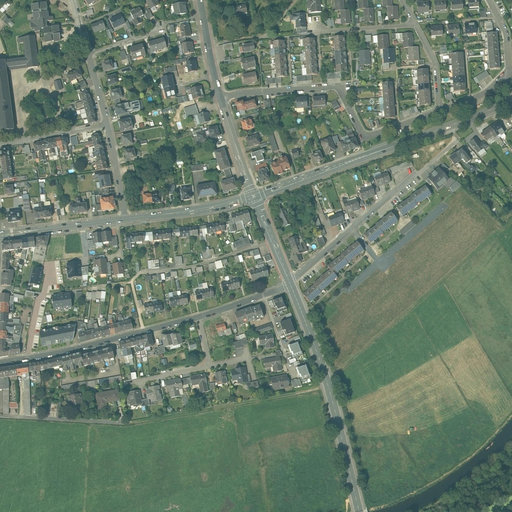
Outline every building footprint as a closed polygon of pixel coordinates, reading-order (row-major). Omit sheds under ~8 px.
[(154,0),(145,0),(146,0),(151,9),(153,11),(153,12),(156,10),(156,9),(155,7),(159,5),(157,2),(156,2),(154,0)] [(319,0),(307,0),(307,4),(311,4),(312,13),(321,12),(319,0)] [(343,0),(334,0),(335,11),(340,11),(344,10),(343,0)] [(366,0),(358,0),(359,9),(364,9),(367,9),(366,0)] [(461,0),(456,0),(451,0),(451,5),(451,7),(452,10),(463,9),(461,0)] [(478,0),(467,0),(468,9),(479,8),(478,0)] [(445,1),(434,1),(435,10),(446,9),(445,1)] [(428,2),(417,3),(417,12),(428,11),(428,2)] [(46,3),(40,4),(38,5),(38,4),(31,5),(32,11),(33,11),(33,14),(33,19),(31,20),(31,22),(30,22),(31,28),(32,28),(32,30),(35,30),(35,32),(40,31),(40,29),(43,29),(43,28),(47,28),(46,22),(53,21),(52,17),(48,17),(47,12),(47,9),(46,3)] [(67,7),(62,3),(59,8),(63,12),(67,7)] [(178,4),(174,5),(172,5),(174,12),(171,12),(172,17),(176,16),(176,15),(178,15),(178,16),(179,15),(186,14),(186,13),(184,3),(185,3),(178,4)] [(245,5),(234,7),(236,16),(247,13),(245,5)] [(392,7),(388,7),(389,21),(398,20),(397,6),(392,7)] [(139,8),(130,13),(134,20),(133,20),(135,25),(141,22),(139,18),(143,16),(139,8)] [(367,9),(364,9),(365,23),(373,22),(372,8),(367,9)] [(344,10),(340,11),(341,25),(350,24),(349,10),(344,10)] [(304,13),(290,14),(291,19),(296,19),(297,28),(306,27),(305,27),(304,13)] [(11,20),(5,15),(1,20),(6,25),(11,20)] [(121,15),(115,18),(110,20),(114,28),(120,25),(120,24),(124,22),(124,23),(125,23),(121,15)] [(102,21),(91,26),(94,33),(105,29),(102,21)] [(475,24),(464,24),(465,34),(476,33),(475,28),(475,24)] [(188,25),(180,26),(181,33),(179,33),(180,38),(179,38),(185,37),(190,36),(188,25)] [(458,25),(447,26),(448,35),(459,34),(458,25)] [(52,28),(50,28),(49,27),(47,28),(43,28),(43,29),(44,34),(45,34),(45,37),(44,37),(45,43),(51,42),(54,41),(54,42),(60,41),(59,35),(58,33),(59,32),(58,26),(52,27),(52,28)] [(441,26),(430,27),(431,36),(442,36),(441,26)] [(411,33),(403,34),(403,41),(404,48),(408,48),(412,47),(412,40),(413,40),(412,37),(411,37),(411,33)] [(497,33),(486,33),(487,42),(497,41),(497,33)] [(387,35),(378,36),(379,50),(383,49),(388,49),(387,35)] [(34,36),(18,38),(19,44),(24,43),(25,52),(23,52),(24,55),(25,55),(26,58),(26,65),(27,65),(27,68),(27,69),(38,67),(38,62),(35,41),(34,36)] [(344,36),(333,37),(334,44),(345,43),(344,36)] [(314,38),(304,39),(304,47),(315,46),(314,38)] [(164,39),(148,43),(150,49),(151,52),(166,48),(164,39)] [(284,41),(273,42),(274,49),(285,48),(284,41)] [(186,43),(182,44),(184,54),(193,53),(191,42),(186,43)] [(233,50),(232,43),(223,45),(224,51),(233,50)] [(253,43),(243,46),(244,53),(255,50),(253,43)] [(143,45),(130,49),(133,59),(137,58),(136,57),(145,54),(145,55),(146,55),(143,45)] [(412,47),(408,48),(409,62),(418,61),(419,61),(418,60),(417,47),(412,47)] [(388,49),(383,49),(384,64),(394,63),(393,49),(388,49)] [(369,51),(359,51),(360,65),(370,64),(369,51)] [(462,53),(451,54),(451,59),(453,59),(453,63),(463,62),(462,53)] [(26,58),(4,61),(0,61),(0,131),(0,132),(13,130),(6,70),(27,68),(27,65),(26,65),(26,58)] [(254,58),(241,61),(243,70),(256,67),(254,58)] [(108,61),(106,62),(106,63),(103,64),(104,68),(103,68),(104,71),(105,71),(105,72),(115,69),(114,65),(113,65),(112,61),(109,62),(108,61)] [(194,61),(186,62),(189,73),(197,71),(194,61)] [(499,61),(488,61),(489,70),(499,69),(499,61)] [(79,69),(73,72),(76,79),(82,76),(79,69)] [(73,72),(67,75),(71,83),(71,85),(72,85),(77,82),(76,79),(73,72)] [(255,73),(243,76),(245,84),(257,82),(255,73)] [(114,74),(109,76),(110,77),(107,78),(108,84),(107,84),(107,85),(106,85),(106,86),(106,87),(107,88),(108,88),(109,89),(110,88),(111,88),(111,87),(111,86),(119,83),(118,79),(117,80),(116,75),(114,76),(114,74)] [(171,76),(162,78),(164,89),(173,87),(171,76)] [(84,81),(78,84),(81,89),(87,86),(84,81)] [(392,82),(382,83),(382,90),(392,90),(392,82)] [(71,83),(65,86),(68,93),(74,91),(72,85),(71,85),(71,83)] [(464,84),(453,84),(454,92),(465,91),(464,84)] [(173,87),(164,89),(167,99),(176,96),(173,87)] [(191,89),(190,89),(191,90),(192,94),(193,100),(203,97),(202,93),(200,87),(191,89)] [(119,90),(110,92),(111,96),(110,96),(111,100),(112,99),(113,100),(119,99),(124,97),(123,94),(122,95),(121,90),(119,90)] [(81,93),(78,94),(80,101),(82,100),(90,98),(88,91),(81,93)] [(324,97),(313,97),(313,106),(325,106),(324,97)] [(82,100),(83,102),(75,104),(76,106),(91,102),(90,98),(82,100)] [(306,98),(296,99),(296,108),(297,108),(297,111),(298,112),(303,112),(304,111),(303,107),(307,107),(307,103),(306,98)] [(430,98),(418,99),(419,106),(430,106),(430,98)] [(244,102),(246,110),(257,107),(255,99),(244,102)] [(336,100),(330,103),(332,106),(333,109),(338,106),(336,100)] [(246,110),(244,102),(243,101),(235,103),(238,111),(241,110),(241,111),(246,110)] [(123,104),(119,105),(119,106),(115,107),(116,111),(114,111),(115,114),(116,114),(117,115),(118,115),(128,113),(128,112),(127,109),(132,108),(131,103),(123,105),(123,104)] [(195,105),(183,109),(185,113),(197,109),(195,105)] [(197,109),(185,113),(187,119),(197,115),(198,115),(197,109)] [(394,111),(384,112),(384,116),(385,119),(394,118),(394,111)] [(203,113),(202,113),(202,114),(198,115),(197,115),(198,115),(201,124),(200,124),(200,125),(209,122),(208,118),(209,117),(208,113),(208,112),(203,114),(203,113)] [(95,115),(87,117),(89,124),(96,122),(95,115)] [(127,119),(118,121),(120,131),(124,130),(132,128),(131,122),(131,121),(131,120),(131,119),(130,119),(130,118),(129,118),(128,118),(128,119),(127,119)] [(249,120),(241,122),(242,126),(242,128),(244,130),(244,131),(251,129),(253,128),(254,127),(254,125),(252,124),(251,121),(249,121),(249,120)] [(496,123),(490,127),(494,133),(496,136),(498,138),(499,138),(500,136),(497,132),(501,129),(496,123)] [(216,127),(210,129),(208,130),(210,136),(211,139),(213,139),(213,138),(214,138),(214,139),(216,138),(216,137),(219,136),(216,127)] [(490,127),(480,135),(484,141),(485,142),(487,140),(492,137),(493,138),(496,136),(494,133),(490,127)] [(202,132),(197,134),(197,135),(200,144),(208,141),(207,137),(210,136),(208,131),(205,132),(205,131),(202,132)] [(278,150),(273,133),(267,135),(273,152),(278,150)] [(99,134),(91,135),(92,139),(91,139),(87,139),(88,142),(92,141),(101,140),(99,134)] [(131,135),(122,137),(121,137),(121,141),(122,140),(123,145),(133,143),(131,135)] [(254,136),(246,139),(249,147),(259,144),(257,136),(257,135),(254,136)] [(492,137),(487,140),(490,144),(495,141),(497,143),(501,140),(499,138),(498,138),(496,136),(493,138),(492,137)] [(63,151),(61,138),(55,139),(57,147),(60,147),(61,148),(60,148),(60,152),(63,151)] [(480,144),(475,138),(470,142),(474,149),(475,148),(478,153),(483,149),(484,150),(489,146),(485,142),(484,141),(480,144)] [(329,139),(321,142),(326,154),(335,151),(334,150),(332,145),(330,139),(329,139)] [(349,139),(344,141),(344,142),(340,144),(343,153),(352,149),(349,141),(349,139)] [(352,140),(349,141),(352,149),(358,147),(355,139),(352,140)] [(50,140),(44,141),(46,150),(50,149),(50,150),(49,151),(50,154),(53,154),(50,140)] [(8,149),(0,150),(0,154),(0,158),(9,156),(8,149)] [(135,149),(125,151),(126,157),(125,159),(127,160),(128,159),(138,157),(137,153),(135,153),(135,149)] [(153,149),(149,149),(150,153),(148,153),(149,157),(157,155),(156,151),(153,152),(153,149)] [(224,149),(214,152),(220,171),(223,170),(229,168),(230,168),(224,149)] [(461,149),(455,153),(460,160),(461,160),(463,159),(466,163),(468,162),(469,161),(466,156),(461,149)] [(262,150),(251,154),(252,158),(255,157),(257,162),(263,161),(264,160),(261,154),(263,153),(264,153),(264,152),(264,151),(264,150),(263,150),(262,150)] [(296,150),(291,152),(293,159),(299,157),(296,150)] [(320,153),(311,156),(314,163),(314,164),(317,163),(317,162),(322,160),(320,153)] [(455,153),(449,158),(454,165),(458,162),(460,160),(455,153)] [(9,156),(0,158),(1,165),(10,164),(9,156)] [(278,162),(271,165),(275,176),(283,173),(282,171),(290,169),(286,157),(277,160),(278,162)] [(106,161),(96,163),(97,171),(107,169),(106,161)] [(410,161),(398,165),(400,170),(413,166),(410,161)] [(458,162),(454,165),(452,166),(458,175),(464,170),(458,162)] [(266,163),(264,164),(255,166),(257,171),(258,171),(263,169),(267,167),(266,163)] [(10,164),(1,165),(2,172),(11,171),(10,164)] [(398,165),(390,168),(391,174),(400,170),(398,165)] [(263,169),(258,171),(259,173),(257,174),(259,179),(260,183),(263,182),(263,181),(268,179),(268,177),(266,173),(265,171),(264,172),(263,169)] [(438,169),(427,178),(428,179),(432,183),(437,189),(440,187),(439,186),(445,181),(446,182),(448,180),(438,169)] [(11,171),(2,172),(3,180),(12,179),(11,171)] [(388,174),(381,176),(384,184),(390,181),(388,175),(388,174)] [(104,176),(103,176),(103,177),(99,177),(99,179),(99,182),(101,182),(102,189),(108,188),(111,187),(109,175),(104,176)] [(381,176),(374,179),(377,186),(384,184),(381,176)] [(233,178),(220,183),(223,192),(228,190),(228,191),(236,188),(233,178)] [(456,181),(449,188),(453,192),(461,186),(456,181)] [(214,183),(196,187),(198,198),(216,194),(214,183)] [(13,186),(4,187),(5,192),(5,195),(8,195),(8,196),(12,195),(11,194),(13,194),(13,190),(14,190),(13,186)] [(411,197),(416,205),(431,195),(425,186),(417,191),(415,193),(410,196),(411,197)] [(372,188),(366,190),(368,197),(375,195),(374,193),(372,189),(372,188)] [(189,189),(180,191),(181,193),(179,193),(180,198),(181,198),(181,200),(191,199),(190,192),(189,189)] [(366,190),(359,192),(362,200),(368,197),(366,190)] [(158,193),(152,193),(152,194),(151,194),(152,203),(161,202),(160,199),(160,198),(160,196),(160,195),(160,193),(159,193),(158,193)] [(150,194),(144,194),(144,195),(143,195),(143,197),(143,198),(143,200),(143,201),(144,204),(152,203),(151,194),(150,194)] [(416,205),(411,197),(403,203),(403,202),(400,204),(401,204),(396,208),(402,216),(417,206),(416,205)] [(112,198),(100,199),(101,206),(102,211),(114,209),(114,207),(115,207),(114,199),(113,199),(112,198)] [(357,201),(350,203),(353,210),(359,208),(359,206),(357,202),(357,201)] [(80,204),(78,205),(79,214),(87,212),(86,203),(80,204)] [(350,203),(343,205),(346,213),(353,210),(350,203)] [(75,205),(70,206),(71,215),(79,214),(78,205),(75,205)] [(44,209),(42,209),(43,218),(52,217),(51,208),(50,208),(44,209)] [(284,208),(277,212),(280,220),(288,216),(284,208)] [(34,210),(33,210),(34,219),(43,218),(42,209),(39,209),(34,210)] [(247,210),(239,213),(242,221),(243,224),(251,221),(250,218),(247,210)] [(18,211),(14,212),(8,213),(9,220),(8,221),(10,223),(11,222),(20,221),(19,217),(20,217),(20,215),(19,215),(18,211)] [(232,221),(228,222),(229,225),(229,227),(230,233),(235,232),(234,223),(242,221),(239,213),(231,216),(232,221)] [(376,226),(382,233),(398,221),(391,213),(384,218),(382,219),(382,220),(375,225),(376,226)] [(341,214),(335,216),(337,224),(344,221),(343,220),(342,215),(341,214)] [(288,216),(280,220),(284,227),(291,224),(288,216)] [(335,216),(328,218),(331,226),(337,224),(335,216)] [(318,219),(313,221),(316,230),(321,228),(318,219)] [(412,221),(399,232),(403,236),(416,225),(412,221)] [(223,223),(215,224),(216,232),(225,231),(224,226),(223,223)] [(206,226),(201,227),(202,230),(202,231),(203,237),(205,236),(205,234),(216,232),(215,224),(206,226)] [(382,233),(376,226),(371,230),(371,229),(369,231),(364,235),(370,244),(383,234),(382,233)] [(197,227),(188,228),(189,236),(198,235),(197,230),(200,230),(202,230),(201,227),(197,227)] [(188,228),(179,229),(179,230),(175,230),(175,233),(180,233),(180,238),(189,236),(188,228)] [(161,231),(153,232),(153,235),(153,240),(162,239),(161,231)] [(170,231),(161,231),(162,239),(171,239),(170,234),(170,231)] [(110,232),(101,233),(102,243),(109,242),(111,242),(111,238),(110,232)] [(78,233),(70,234),(72,251),(69,251),(69,257),(86,254),(85,243),(80,244),(78,233)] [(101,233),(92,234),(93,240),(93,244),(96,244),(102,243),(101,233)] [(143,233),(134,234),(135,242),(144,241),(144,236),(143,234),(143,233)] [(134,234),(126,235),(126,243),(127,243),(130,242),(135,242),(134,234)] [(297,236),(288,239),(291,248),(299,245),(299,244),(296,237),(297,237),(297,236)] [(49,237),(34,239),(35,246),(46,248),(49,237)] [(117,237),(111,238),(111,242),(109,242),(109,244),(111,247),(118,246),(117,237)] [(323,237),(317,239),(319,246),(325,244),(323,237)] [(241,240),(244,247),(250,244),(248,238),(241,240)] [(27,239),(21,240),(23,249),(22,253),(20,259),(23,260),(24,260),(26,254),(25,254),(26,250),(25,250),(25,249),(28,248),(27,239)] [(21,240),(12,241),(14,250),(15,250),(20,249),(23,249),(21,240)] [(93,240),(87,241),(88,250),(94,249),(96,247),(96,244),(93,244),(93,240)] [(241,240),(234,243),(235,244),(237,250),(244,247),(241,240)] [(12,241),(2,243),(3,254),(9,255),(9,251),(14,250),(12,241)] [(304,242),(299,244),(299,245),(291,248),(294,256),(293,256),(295,263),(301,260),(299,254),(307,251),(304,242)] [(341,255),(347,263),(363,250),(357,242),(350,247),(348,248),(348,249),(341,255)] [(46,248),(35,246),(35,248),(34,253),(32,262),(43,264),(46,248)] [(380,249),(373,254),(377,259),(383,253),(380,249)] [(373,254),(366,261),(370,265),(377,259),(373,254)] [(347,263),(341,255),(336,260),(336,259),(334,261),(327,266),(330,270),(334,274),(348,264),(347,263)] [(100,260),(95,261),(95,262),(96,268),(94,268),(95,273),(96,272),(97,275),(106,274),(107,274),(106,268),(107,268),(107,264),(105,264),(104,260),(100,260)] [(79,263),(67,264),(68,269),(67,269),(68,273),(69,278),(81,276),(79,263)] [(122,263),(113,264),(114,272),(114,275),(123,274),(123,271),(122,263)] [(266,267),(258,270),(260,278),(268,276),(266,267)] [(34,268),(30,284),(39,286),(42,274),(41,274),(42,270),(34,268)] [(258,270),(249,272),(252,280),(260,278),(258,270)] [(334,274),(330,270),(322,276),(320,277),(320,278),(313,284),(320,292),(337,277),(334,274)] [(9,271),(6,271),(6,274),(2,274),(1,286),(7,286),(10,286),(11,275),(13,275),(13,271),(9,271)] [(238,279),(232,281),(231,276),(228,277),(232,290),(240,287),(238,279)] [(228,277),(225,278),(226,282),(221,283),(223,292),(232,290),(228,277)] [(212,288),(208,289),(207,283),(202,284),(204,290),(205,298),(214,297),(212,288)] [(314,285),(309,289),(309,288),(307,290),(303,295),(310,303),(321,293),(320,292),(313,284),(314,285)] [(204,290),(195,292),(197,300),(205,298),(204,290)] [(177,292),(173,292),(174,297),(169,298),(171,307),(179,305),(178,297),(177,292)] [(9,295),(1,294),(0,303),(8,303),(13,304),(14,297),(13,297),(9,297),(9,295)] [(63,294),(59,294),(59,295),(52,296),(54,310),(57,309),(57,308),(60,308),(60,309),(65,308),(65,307),(68,307),(68,308),(72,308),(70,294),(63,295),(63,294)] [(180,296),(178,297),(179,305),(188,303),(186,295),(180,296)] [(287,310),(282,296),(273,299),(278,313),(287,310)] [(161,302),(152,303),(154,312),(162,311),(161,302)] [(8,303),(0,303),(0,307),(0,313),(8,314),(8,306),(8,303)] [(152,303),(144,305),(145,313),(146,313),(146,317),(151,316),(151,312),(154,312),(152,303)] [(259,306),(251,309),(250,308),(244,310),(248,322),(254,319),(255,321),(264,317),(259,306)] [(244,310),(234,314),(238,325),(248,322),(244,310)] [(8,314),(0,313),(0,322),(7,323),(12,323),(12,320),(7,320),(8,314)] [(130,320),(126,322),(125,318),(122,318),(122,319),(126,331),(132,329),(130,320)] [(295,332),(290,318),(280,321),(285,336),(295,332)] [(116,324),(115,319),(111,320),(115,334),(120,332),(118,324),(116,324)] [(7,323),(0,322),(0,331),(6,332),(6,330),(13,331),(13,326),(7,325),(7,323)] [(82,333),(78,334),(80,343),(87,341),(83,326),(83,324),(83,323),(80,322),(79,330),(81,329),(82,333)] [(271,323),(253,329),(255,335),(273,329),(271,323)] [(90,331),(87,332),(86,324),(83,324),(83,326),(87,341),(92,340),(90,331)] [(224,324),(215,326),(217,332),(221,331),(226,330),(224,324)] [(58,330),(53,331),(53,330),(45,332),(43,333),(43,332),(39,333),(42,346),(46,346),(47,346),(51,345),(55,344),(55,343),(61,342),(62,343),(65,342),(70,342),(70,341),(73,340),(75,329),(76,325),(70,327),(71,328),(68,328),(68,327),(58,329),(58,330)] [(19,326),(13,326),(13,331),(14,331),(14,333),(13,337),(12,337),(18,339),(18,336),(20,336),(23,326),(19,326)] [(175,334),(166,336),(166,335),(161,336),(163,346),(164,348),(164,347),(164,346),(169,345),(170,346),(179,344),(179,345),(183,344),(180,334),(175,335),(175,334)] [(150,335),(143,337),(144,344),(145,348),(150,347),(153,346),(150,335)] [(272,335),(259,337),(260,345),(265,344),(266,348),(274,347),(272,335)] [(18,339),(12,337),(12,340),(11,343),(10,347),(18,346),(20,336),(18,336),(18,339)] [(143,337),(136,338),(140,351),(143,350),(141,345),(144,344),(143,337)] [(136,338),(131,340),(133,347),(135,346),(137,352),(140,351),(136,338)] [(241,340),(233,343),(235,349),(242,347),(242,346),(241,340)] [(124,342),(119,343),(120,349),(120,350),(122,350),(124,357),(125,363),(129,362),(128,355),(124,342)] [(295,343),(288,346),(290,353),(291,353),(293,359),(303,355),(298,342),(295,343)] [(6,346),(0,345),(0,357),(8,356),(9,351),(5,352),(6,346)] [(18,346),(10,347),(9,351),(8,356),(20,354),(19,345),(18,346)] [(165,353),(164,348),(163,346),(157,347),(157,349),(159,354),(163,353),(165,353)] [(112,348),(101,351),(104,361),(110,360),(110,359),(113,358),(114,359),(112,348)] [(101,351),(91,353),(94,364),(100,362),(100,361),(103,360),(104,361),(101,351)] [(80,353),(61,358),(63,366),(64,372),(69,370),(69,369),(71,368),(72,372),(76,370),(75,367),(79,366),(79,368),(84,367),(81,356),(80,353)] [(91,353),(81,356),(84,367),(90,365),(89,364),(93,363),(94,364),(91,353)] [(279,357),(264,360),(265,368),(274,366),(275,371),(281,370),(279,357)] [(61,358),(52,360),(54,368),(63,366),(61,358)] [(52,360),(44,362),(45,370),(54,368),(52,360)] [(44,362),(34,364),(35,371),(35,377),(40,377),(39,371),(45,370),(44,362)] [(27,365),(15,366),(17,376),(21,376),(21,374),(26,374),(27,378),(29,378),(29,373),(29,372),(27,365)] [(303,366),(296,368),(298,376),(299,376),(301,381),(311,378),(306,365),(303,366)] [(15,366),(6,368),(8,378),(17,376),(15,366)] [(6,368),(0,368),(0,390),(3,390),(9,389),(9,384),(8,378),(6,368)] [(238,371),(232,372),(231,373),(232,380),(233,381),(239,379),(240,383),(247,382),(246,375),(244,368),(237,369),(238,371)] [(225,372),(215,373),(217,383),(221,382),(222,384),(227,383),(225,372)] [(205,375),(190,377),(190,378),(191,384),(192,384),(198,383),(200,393),(208,391),(206,382),(205,375)] [(121,376),(88,382),(89,387),(89,388),(95,387),(122,382),(121,376)] [(286,376),(272,378),(274,389),(283,387),(283,388),(288,387),(286,376)] [(181,379),(171,381),(165,382),(167,392),(170,391),(171,398),(179,396),(178,396),(177,391),(178,391),(178,390),(182,389),(182,386),(181,380),(181,379)] [(85,382),(62,386),(63,392),(86,387),(85,382)] [(159,387),(149,389),(149,390),(147,390),(148,399),(149,399),(153,398),(154,401),(161,400),(159,387)] [(118,391),(96,394),(96,395),(99,410),(107,408),(106,403),(119,401),(118,391)] [(139,391),(128,393),(131,406),(141,405),(140,400),(139,391)] [(81,394),(68,396),(69,403),(66,404),(66,407),(70,406),(70,409),(71,409),(83,407),(81,394)]
